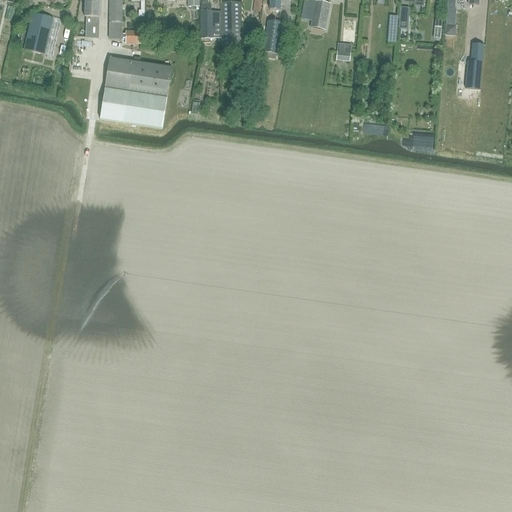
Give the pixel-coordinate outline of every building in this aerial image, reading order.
[(84,0),(84,7),(84,18),(86,18),(85,39),(98,39),(99,0),(84,0)] [(122,40),(122,0),(109,0),(109,40),(122,40)] [(144,0),(130,0),(131,2),(140,2),(140,11),(138,11),(138,18),(144,18),(144,0)] [(269,0),(269,10),(280,11),(281,0),(269,0)] [(316,2),(311,28),(325,30),(329,11),(330,5),(316,2)] [(241,3),(221,4),(221,12),(221,39),(221,43),(242,43),(241,3)] [(211,6),(200,6),(200,40),(221,39),(221,12),(211,12),(211,6)] [(401,8),(400,20),(410,20),(411,9),(401,8)] [(53,57),(61,21),(32,14),(24,50),(53,57)] [(397,30),(398,18),(389,17),(388,29),(397,30)] [(267,22),(263,53),(267,54),(266,59),(275,60),(276,55),(277,55),(281,24),(267,22)] [(142,44),(142,32),(126,32),(126,44),(142,44)] [(468,62),(465,90),(480,91),(484,46),(472,45),(471,62),(468,62)] [(349,63),(350,54),(337,53),(336,61),(349,63)] [(110,59),(105,90),(100,121),(162,131),(172,69),(110,59)]
